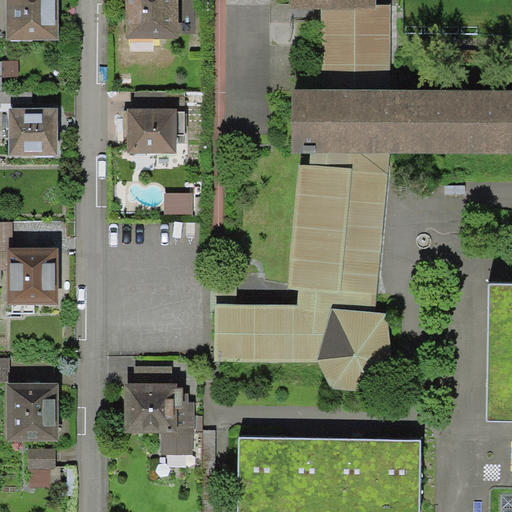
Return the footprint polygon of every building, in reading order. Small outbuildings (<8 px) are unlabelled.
[(49,0),(0,0),(0,42),(49,42),(49,0)] [(167,0),(117,0),(117,39),(167,39),(167,0)] [(280,0),(280,10),(370,10),(370,0),(280,0)] [(511,93),(280,90),(279,155),(511,158),(511,93)] [(49,109),(0,109),(0,158),(49,159),(49,109)] [(165,115),(119,115),(119,154),(165,155),(165,115)] [(384,177),(294,169),(292,306),(212,306),(210,362),(312,362),(327,392),(387,388),(385,315),(373,313),(372,292),(384,177)] [(48,254),(0,253),(0,301),(48,302),(48,254)] [(511,286),(472,286),(470,420),(511,420),(511,286)] [(48,386),(0,385),(0,443),(48,444),(48,386)] [(186,386),(124,388),(125,435),(157,434),(158,455),(187,454),(186,386)] [(259,436),(258,506),(420,508),(420,436),(259,436)] [(52,450),(22,450),(22,480),(52,480),(52,450)]
